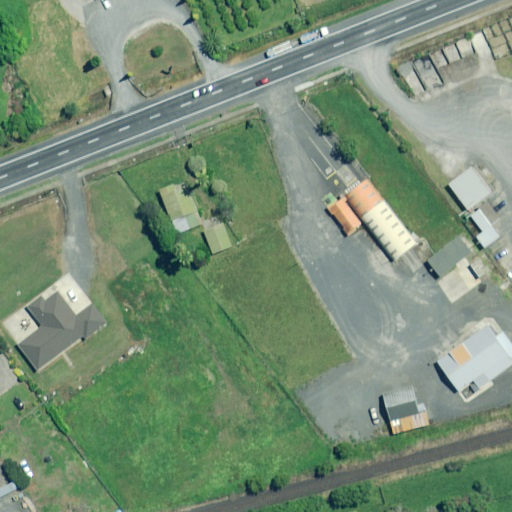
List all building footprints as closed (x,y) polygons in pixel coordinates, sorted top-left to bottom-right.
[(454,161),(448,151),(437,158),(444,167),(454,161)] [(492,194),(473,168),(450,185),(469,210),(492,194)] [(347,198),(366,222),(396,261),(418,244),(368,180),(347,198)] [(203,224),(186,183),(162,193),(179,234),(203,224)] [(366,222),(347,198),(331,210),(350,234),(366,222)] [(501,219),(489,203),(472,215),(484,232),(477,237),(486,248),(500,237),(492,226),(501,219)] [(233,247),(224,225),(206,232),(214,254),(233,247)] [(472,254),(460,238),(429,261),(442,277),(472,254)] [(185,318),(145,262),(110,287),(150,343),(185,318)] [(77,316),(59,292),(46,302),(43,297),(28,309),(42,328),(20,345),(39,371),(85,337),(87,340),(108,324),(93,304),(77,316)] [(509,359),(484,323),(431,360),(456,395),(509,359)] [(419,414),(412,388),(385,396),(395,435),(430,425),(427,412),(419,414)] [(29,484),(19,459),(5,464),(16,490),(29,484)]
